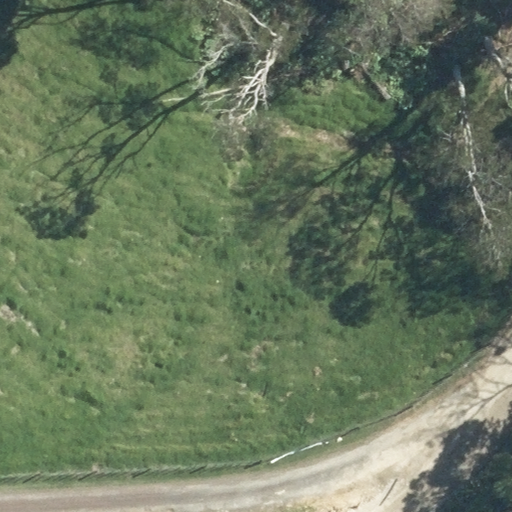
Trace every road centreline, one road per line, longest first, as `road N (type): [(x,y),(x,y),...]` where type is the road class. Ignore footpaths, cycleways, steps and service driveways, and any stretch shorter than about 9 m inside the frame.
road 1 (track): [(474,408),(266,489),(0,507)]
road 2 (track): [(511,367),(408,480),(362,511)]
